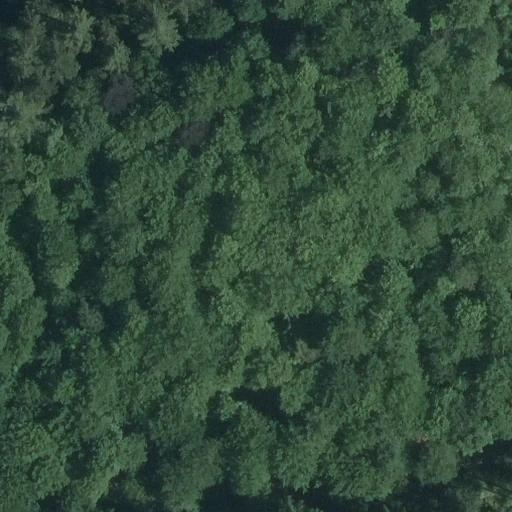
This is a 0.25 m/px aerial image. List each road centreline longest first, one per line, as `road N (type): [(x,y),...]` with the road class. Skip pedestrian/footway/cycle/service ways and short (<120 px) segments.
road 1 (track): [(31,511),(511,453)]
road 2 (track): [(228,0),(0,144)]
road 3 (track): [(481,0),(511,135)]
